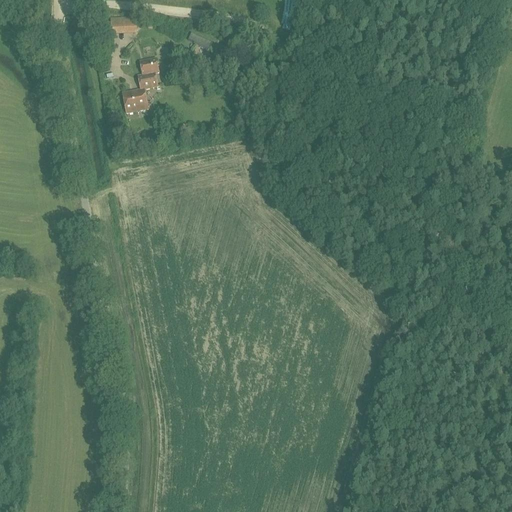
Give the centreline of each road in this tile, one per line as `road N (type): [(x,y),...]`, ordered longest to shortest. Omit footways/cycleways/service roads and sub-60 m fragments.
road 1 (tertiary): [(121,511),(123,405),(60,72),(0,7)]
road 2 (track): [(57,4),(171,9),(268,28),(458,260)]
road 3 (track): [(370,511),(418,334),(458,260)]
